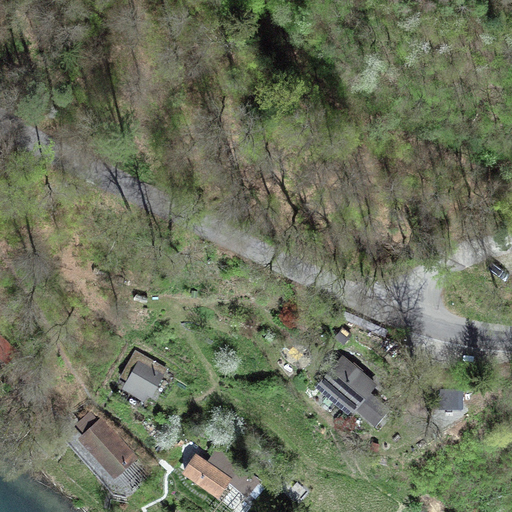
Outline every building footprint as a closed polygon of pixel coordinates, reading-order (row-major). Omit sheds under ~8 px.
[(343,329),(336,337),(344,343),(351,335),(343,329)] [(0,337),(0,354),(4,358),(13,349),(0,337)] [(361,372),(345,359),(327,379),(341,391),(337,396),(351,408),(369,387),(357,377),(361,372)] [(160,375),(138,362),(128,380),(150,393),(160,375)] [(461,390),(441,390),(441,409),(461,408),(461,390)] [(133,458),(100,421),(98,423),(89,413),(79,422),(88,433),(83,437),(105,461),(109,457),(120,470),(133,458)] [(228,479),(196,457),(186,471),(218,493),(228,479)] [(258,481),(242,468),(233,479),(249,492),(258,481)]
